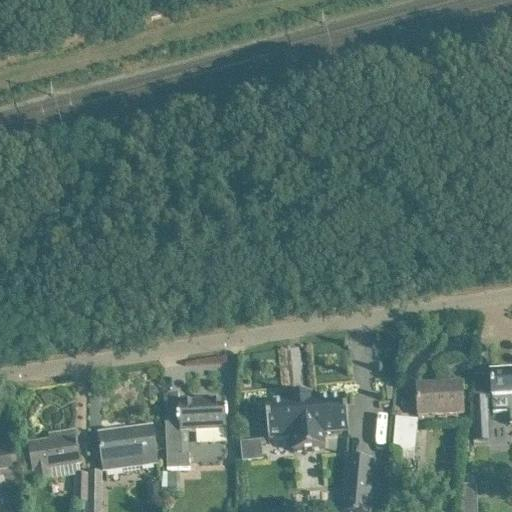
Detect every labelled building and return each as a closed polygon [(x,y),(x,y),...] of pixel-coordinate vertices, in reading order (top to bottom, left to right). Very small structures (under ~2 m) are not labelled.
[(490,380),(470,381),(471,400),(487,400),(491,400),(494,414),(510,413),(510,427),(511,426),(511,374),(490,376),(490,380)] [(466,416),(465,405),(464,385),(418,388),(421,419),(466,416)] [(288,404),(265,406),(266,415),(261,415),(263,433),(268,433),(269,442),(292,439),(293,453),(325,450),(323,436),(349,434),(346,398),(312,401),(312,395),(288,398),(288,404)] [(227,431),(226,413),(226,403),(179,405),(179,396),(164,397),(168,471),(190,470),(188,433),(227,431)] [(488,427),(487,400),(471,400),(472,427),(488,427)] [(112,418),(114,402),(104,401),(102,417),(112,418)] [(395,420),(393,451),(416,453),(418,422),(395,420)] [(157,464),(155,450),(153,430),(99,437),(104,472),(123,469),(124,474),(140,472),(140,467),(157,464)] [(82,466),(79,450),(78,445),(77,446),(75,434),(59,436),(60,442),(29,447),(32,470),(28,471),(30,484),(53,481),(51,471),(82,466)] [(0,495),(20,492),(13,449),(0,451),(0,495)] [(342,511),(369,511),(373,461),(347,459),(342,511)] [(89,475),(89,477),(88,506),(87,511),(100,511),(101,475),(89,475)] [(88,506),(89,477),(75,477),(75,505),(88,506)] [(464,487),(461,511),(478,511),(477,488),(464,487)]
